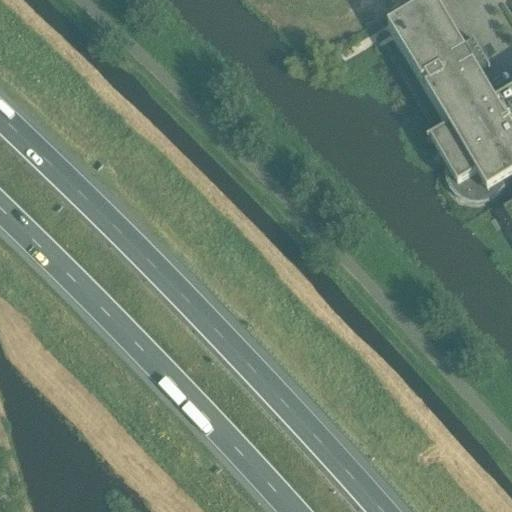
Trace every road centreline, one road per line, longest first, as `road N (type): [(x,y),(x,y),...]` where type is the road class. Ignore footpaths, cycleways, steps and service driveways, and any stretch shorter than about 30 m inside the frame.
road 1 (trunk): [(377,511),(0,124)]
road 2 (trunk): [(0,209),(291,511)]
